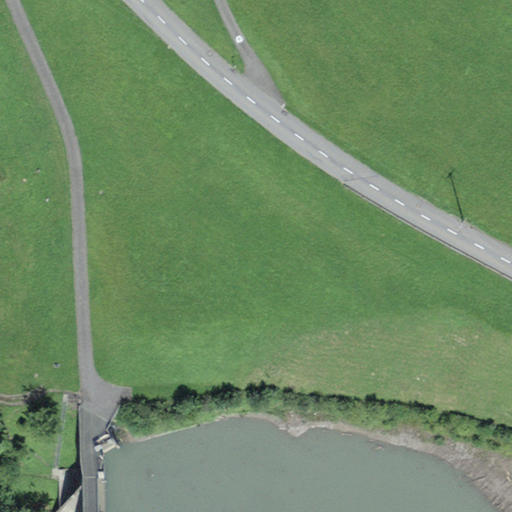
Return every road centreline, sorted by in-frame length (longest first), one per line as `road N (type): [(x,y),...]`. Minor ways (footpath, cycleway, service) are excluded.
road 1 (track): [(12,0),(59,106),(74,164),(91,511)]
road 2 (unclassified): [(140,0),(319,152),(511,263)]
road 3 (track): [(220,0),(255,70),(265,111)]
